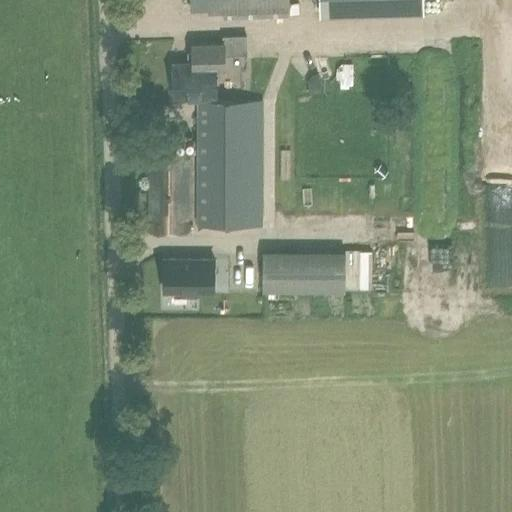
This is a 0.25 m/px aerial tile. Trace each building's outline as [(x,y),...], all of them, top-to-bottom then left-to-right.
[(190,0),(191,8),(207,7),(208,12),(223,11),(223,17),(289,15),(288,0),(190,0)] [(422,0),(320,0),(321,14),(423,11),(422,0)] [(216,96),(215,69),(225,68),(224,55),(247,54),(246,36),(223,36),(223,43),(192,43),(192,52),(188,52),(188,63),(172,63),(173,96),(216,96)] [(198,99),(197,223),(262,224),(262,100),(198,99)] [(188,231),(189,147),(149,147),(148,231),(188,231)] [(176,289),(226,288),(225,256),(175,257),(176,289)]
